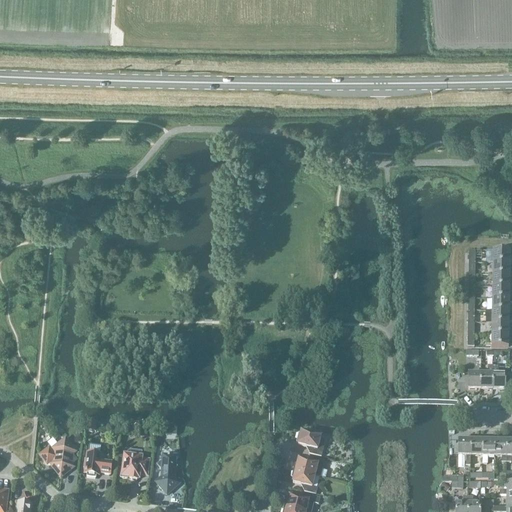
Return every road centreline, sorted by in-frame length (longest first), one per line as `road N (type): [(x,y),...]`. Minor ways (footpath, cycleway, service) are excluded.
road 1 (secondary): [(511,82),(0,76)]
road 2 (residential): [(161,511),(63,499),(0,449)]
